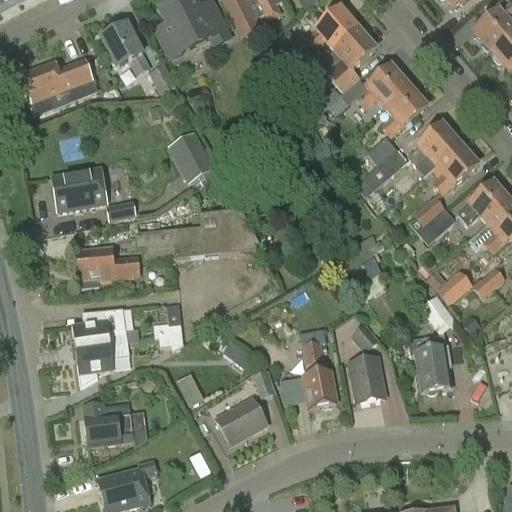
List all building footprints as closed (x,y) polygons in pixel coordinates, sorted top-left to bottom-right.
[(184,0),(161,12),(169,28),(162,32),(172,51),(186,44),(190,51),(211,40),(215,48),(227,41),(220,27),(208,33),(191,0),(184,0)] [(224,0),(220,2),(240,42),(259,32),(242,0),(224,0)] [(283,0),(253,0),(255,3),(256,3),(268,26),(280,20),(275,10),(286,5),(283,0)] [(315,7),(311,0),(302,0),(297,3),(304,16),(315,7)] [(440,0),(452,13),(466,0),(479,0),(484,5),(490,0),(440,0)] [(484,28),(473,38),(491,58),(511,40),(511,33),(508,28),(511,24),(511,10),(509,8),(484,28)] [(324,48),(331,56),(356,34),(339,15),(315,36),(315,37),(304,47),(314,58),(324,48)] [(148,76),(140,62),(141,61),(125,30),(100,43),(116,73),(128,67),(136,82),(148,76)] [(342,98),(357,85),(349,76),(374,54),(356,34),(331,56),(317,69),(342,98)] [(301,53),(288,37),(270,53),(282,68),(301,53)] [(511,40),(491,58),(508,77),(511,73),(511,40)] [(36,120),(70,107),(69,106),(96,96),(84,66),(58,76),(54,67),(20,79),(36,120)] [(160,101),(176,93),(163,71),(148,79),(160,101)] [(390,73),(366,94),(357,85),(342,98),(339,101),(347,110),(355,104),(364,115),(375,105),(383,115),(407,93),(390,73)] [(424,113),(407,93),(383,115),(390,123),(379,132),(388,143),(399,133),(399,134),(424,113)] [(334,121),(347,110),(340,102),(327,113),(334,121)] [(171,108),(148,114),(151,124),(173,118),(171,108)] [(427,164),(435,173),(459,151),(441,130),(417,152),(418,153),(407,162),(417,173),(427,164)] [(366,159),(376,171),(395,155),(385,143),(366,159)] [(477,170),(459,151),(435,173),(442,181),(432,190),(441,200),(451,191),(452,192),(477,170)] [(213,175),(200,152),(177,165),(190,188),(213,175)] [(406,168),(395,155),(376,171),(354,191),(364,203),(406,168)] [(106,210),(100,175),(73,179),(51,183),(57,218),(83,214),(106,210)] [(479,222),(486,231),(511,209),(492,189),(469,210),(470,210),(458,220),(468,231),(479,222)] [(444,214),(434,202),(412,221),(422,233),(444,214)] [(135,223),(132,207),(104,213),(107,228),(135,223)] [(511,242),(511,210),(511,209),(486,231),(494,239),(484,248),(492,258),(503,248),(504,250),(511,242)] [(444,214),(422,233),(416,237),(427,250),(454,226),(444,214)] [(204,233),(199,234),(173,236),(176,265),(262,256),(240,215),(203,219),(204,233)] [(176,265),(173,236),(159,238),(158,227),(139,230),(140,240),(134,240),(136,257),(141,256),(142,269),(176,265)] [(341,264),(342,266),(323,276),(328,284),(348,274),(356,291),(381,279),(375,267),(379,265),(375,257),(382,254),(377,245),(375,247),(372,241),(357,248),(360,255),(341,264)] [(407,247),(402,251),(410,260),(415,255),(407,247)] [(112,266),(111,255),(77,258),(79,285),(80,285),(81,294),(99,293),(98,289),(139,285),(137,264),(112,266)] [(503,285),(494,275),(473,294),(482,304),(503,285)] [(459,278),(436,297),(448,311),(460,300),(471,291),(459,278)] [(435,302),(419,314),(438,340),(455,327),(435,302)] [(159,330),(179,326),(176,310),(156,313),(159,330)] [(83,319),(85,330),(72,332),(75,356),(127,349),(123,314),(83,319)] [(474,326),(464,335),(469,340),(479,332),(474,326)] [(168,332),(168,329),(152,331),(154,345),(158,345),(159,353),(171,352),(168,332)] [(168,332),(171,352),(172,358),(184,351),(181,330),(168,332)] [(365,358),(377,348),(364,333),(352,343),(365,358)] [(326,349),(324,336),(300,340),(306,372),(308,371),(309,382),(304,383),(309,414),(336,409),(331,378),(324,379),(323,369),(324,368),(321,349),(326,349)] [(438,355),(436,341),(413,345),(415,358),(422,398),(449,394),(446,372),(448,371),(445,354),(438,355)] [(129,362),(127,349),(75,356),(80,392),(97,383),(97,378),(113,376),(112,365),(129,362)] [(251,362),(241,355),(233,366),(243,374),(251,362)] [(348,369),(356,409),(384,404),(377,364),(348,369)] [(274,398),(266,377),(253,382),(261,403),(274,398)] [(192,379),(176,387),(187,411),(204,403),(192,379)] [(230,448),(252,435),(254,438),(266,431),(251,404),(216,424),(230,448)] [(133,443),(144,442),(140,418),(105,423),(103,409),(83,412),(89,453),(134,447),(133,443)] [(137,511),(149,509),(143,483),(156,480),(150,456),(133,460),(137,475),(97,485),(103,511),(137,511)] [(209,477),(199,458),(190,463),(199,482),(209,477)]
